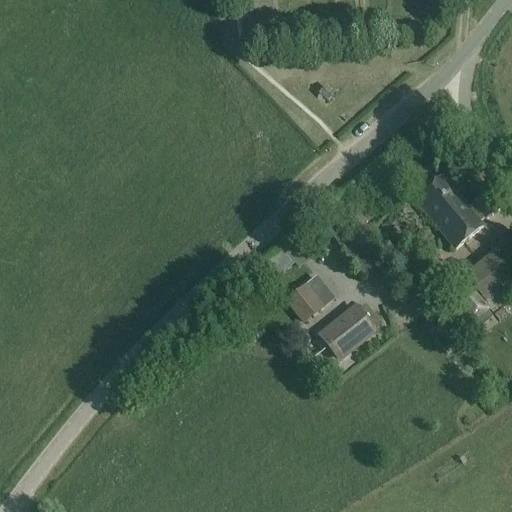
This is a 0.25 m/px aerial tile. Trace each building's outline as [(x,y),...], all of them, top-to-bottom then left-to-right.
[(455,251),(479,231),(482,228),(478,224),(483,220),(485,222),(499,210),(485,194),(471,206),(473,208),(468,212),(441,179),(414,201),(455,251)] [(490,313),(511,294),(511,234),(510,232),(458,275),(463,280),(490,313)] [(350,236),(338,246),(369,283),(381,273),(350,236)] [(289,303),(304,322),(319,310),(304,291),(289,303)] [(364,308),(356,314),(354,311),(321,337),(339,361),(381,328),(364,308)]
